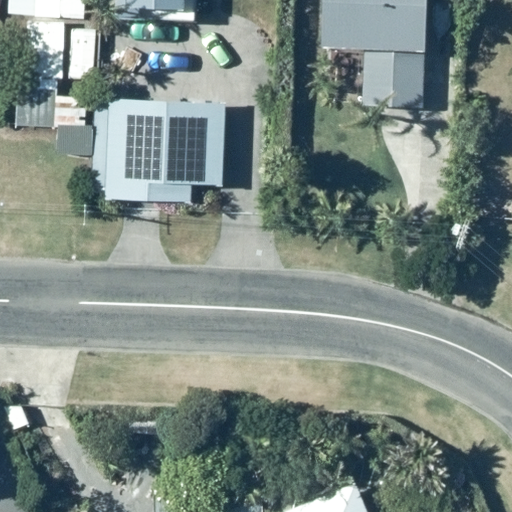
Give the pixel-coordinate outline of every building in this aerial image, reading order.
[(95,73),(98,0),(16,0),(16,16),(35,17),(33,74),(76,76),(76,73),(95,73)] [(144,0),(144,9),(203,14),(204,0),(144,0)] [(344,0),(343,37),(447,42),(448,0),(344,0)] [(438,103),(439,59),(372,57),(370,101),(438,103)] [(105,89),(65,88),(62,158),(103,159),(105,89)] [(117,144),(117,147),(115,193),(203,197),(204,179),(231,180),(235,96),(119,91),(117,144)] [(382,511),(367,474),(279,510),(279,511),(382,511)]
